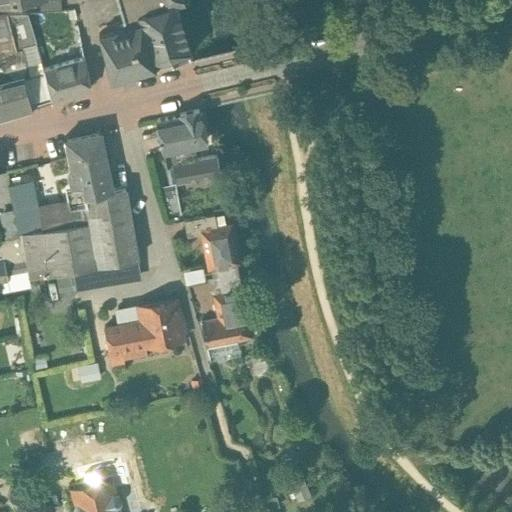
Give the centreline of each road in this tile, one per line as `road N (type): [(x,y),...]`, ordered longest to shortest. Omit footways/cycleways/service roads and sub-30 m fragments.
road 1 (unclassified): [(216,81),(482,17),(500,0)]
road 2 (residential): [(125,102),(166,280),(94,299)]
road 3 (residential): [(125,102),(0,131)]
